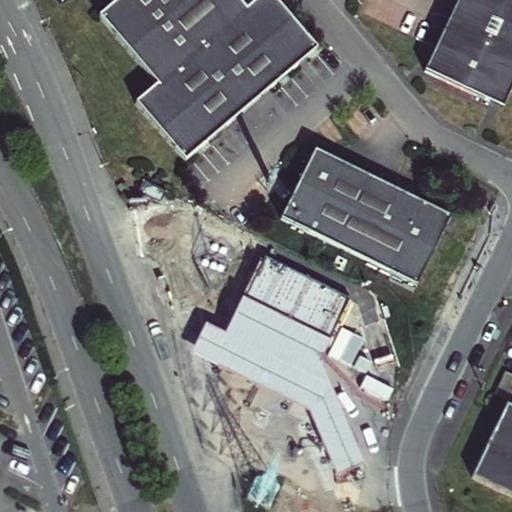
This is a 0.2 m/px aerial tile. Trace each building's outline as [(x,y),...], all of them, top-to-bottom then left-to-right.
[(237,0),(110,0),(98,9),(152,81),(129,98),(176,160),(314,55),(273,0),(259,0),(245,11),(237,0)] [(511,0),(459,0),(427,69),(507,107),(511,97),(511,0)] [(455,217),(319,151),(284,220),(422,286),(455,217)] [(146,180),(140,194),(163,203),(169,192),(146,180)] [(350,300),(265,257),(242,302),(327,345),(350,300)] [(327,345),(242,302),(225,334),(206,323),(190,355),(307,413),(334,479),(365,466),(319,361),(327,345)] [(511,416),(502,412),(469,484),(511,504),(511,416)]
